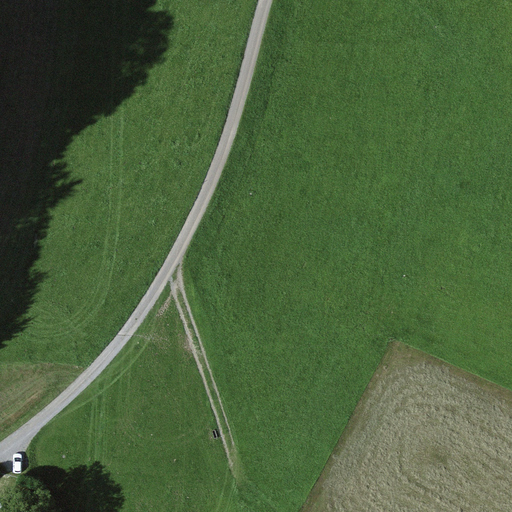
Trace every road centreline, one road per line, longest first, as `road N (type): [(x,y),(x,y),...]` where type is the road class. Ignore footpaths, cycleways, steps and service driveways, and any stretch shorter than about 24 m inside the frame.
road 1 (unclassified): [(268,0),(231,128),(172,264),(114,347),(0,453)]
road 2 (track): [(172,264),(241,479)]
